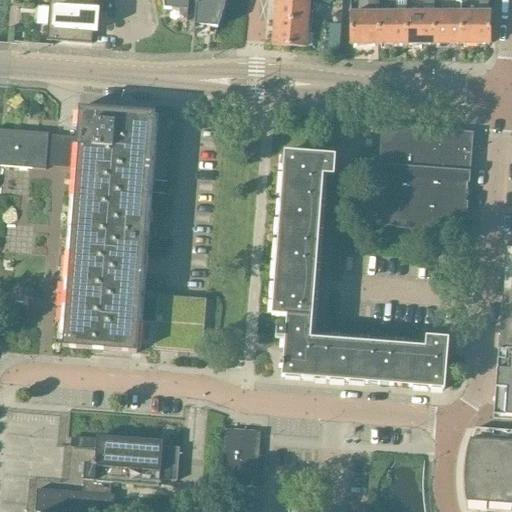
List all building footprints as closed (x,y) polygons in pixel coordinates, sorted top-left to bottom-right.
[(49,0),(49,7),(94,11),(95,0),(97,0),(100,0),(99,0),(49,0)] [(195,26),(217,28),(222,14),(225,0),(162,0),(164,10),(186,11),(186,14),(187,15),(188,2),(196,3),(194,29),(195,29),(195,26)] [(276,0),(275,21),(312,23),(312,12),(308,11),(309,0),(276,0)] [(350,13),(350,45),(378,45),(378,13),(378,0),(367,0),(368,13),(350,13)] [(395,0),(395,13),(406,13),(405,0),(395,0)] [(433,0),(422,0),(423,8),(423,13),(433,13),(433,8),(433,0)] [(92,44),(93,33),(97,33),(99,11),(94,11),(49,7),(46,41),(92,44)] [(333,13),(332,24),(341,25),(341,14),(333,13)] [(378,13),(378,45),(406,45),(406,13),(395,13),(378,13)] [(423,13),(406,13),(406,45),(434,45),(434,13),(433,13),(423,13)] [(434,13),(434,45),(461,45),(461,13),(434,13)] [(490,13),(461,13),(461,45),(490,45),(490,13)] [(273,45),(293,47),(306,47),(307,33),(311,32),(312,23),(275,21),(273,45)] [(341,25),(332,24),(328,24),(327,51),(339,52),(341,25)] [(0,130),(0,165),(2,166),(2,164),(30,166),(31,166),(31,169),(46,170),(46,165),(75,167),(74,174),(77,175),(77,176),(77,185),(73,185),(72,201),(76,201),(75,211),(71,211),(70,228),(74,229),(73,239),(69,239),(68,256),(72,256),(71,267),(67,266),(66,284),(69,284),(69,293),(65,293),(64,310),(68,311),(67,321),(63,320),(62,349),(90,351),(104,351),(136,353),(137,344),(147,345),(153,345),(153,350),(158,351),(168,351),(171,352),(202,354),(205,327),(207,301),(207,300),(206,300),(184,298),(166,297),(157,296),(154,322),(154,323),(139,322),(149,168),(147,168),(148,158),(151,158),(152,141),(149,141),(150,130),(153,131),(155,115),(116,112),(78,109),(75,144),(67,143),(67,135),(57,134),(56,134),(55,142),(47,142),(48,134),(4,130),(0,130)] [(462,233),(470,136),(383,128),(375,226),(433,230),(462,233)] [(285,318),(283,341),(282,364),(279,364),(278,369),(281,370),(281,379),(443,391),(447,341),(425,339),(424,350),(309,341),(310,334),(322,176),(332,177),(333,158),(283,154),(283,157),(288,158),(287,172),(282,172),(280,201),(285,202),(284,216),(279,216),(279,221),(284,222),(283,236),(277,235),(275,266),(280,266),(279,280),(274,280),(274,286),(279,286),(278,300),(273,299),(271,317),(285,318)] [(511,248),(506,248),(503,290),(511,290),(511,248)] [(511,290),(503,290),(500,319),(511,320),(511,290)] [(511,320),(500,319),(498,349),(503,349),(506,349),(511,349),(511,320)] [(498,349),(492,420),(511,421),(511,349),(506,349),(503,349),(498,349)] [(466,502),(469,511),(477,511),(511,511),(511,431),(475,429),(471,438),(468,446),(466,456),(464,465),(464,474),(464,484),(465,493),(466,502)] [(223,430),(220,484),(220,486),(255,488),(256,476),(262,477),(264,458),(257,457),(259,433),(223,430)] [(113,511),(114,496),(110,496),(111,484),(115,484),(160,487),(160,481),(177,482),(179,449),(162,448),(163,443),(97,438),(95,461),(91,461),(91,465),(84,465),(82,494),(37,490),(35,511),(113,511)]
